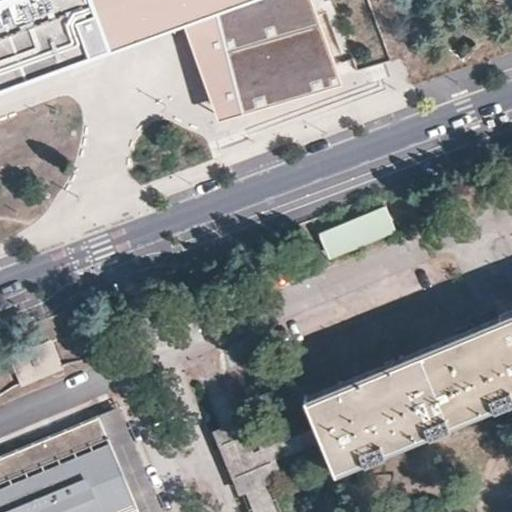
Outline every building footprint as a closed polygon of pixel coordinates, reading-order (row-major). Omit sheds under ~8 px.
[(224,128),(345,95),(322,0),(0,0),(0,100),(121,62),(144,54),(194,39),(224,128)] [(327,262),(394,234),(382,207),(316,235),(327,262)] [(511,312),(465,331),(307,396),(323,436),(337,469),(511,397),(511,312)] [(65,365),(54,339),(15,355),(27,381),(65,365)] [(215,428),(221,442),(242,493),(246,492),(265,484),(285,475),(260,410),(248,415),(215,428)] [(0,457),(0,487),(113,441),(102,415),(0,457)] [(0,511),(115,511),(137,503),(113,441),(0,487),(0,511)] [(276,511),(265,484),(246,492),(254,511),(276,511)] [(141,511),(137,503),(115,511),(141,511)]
